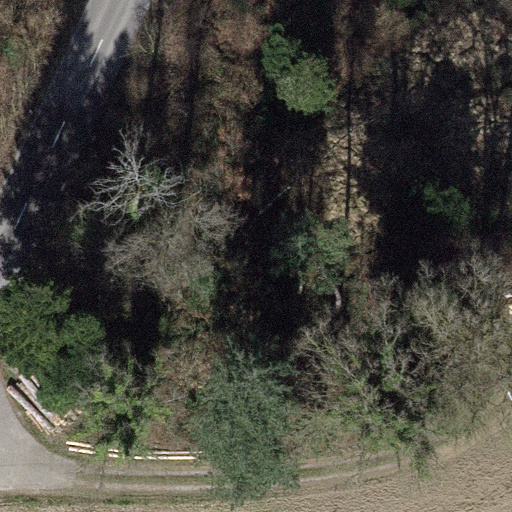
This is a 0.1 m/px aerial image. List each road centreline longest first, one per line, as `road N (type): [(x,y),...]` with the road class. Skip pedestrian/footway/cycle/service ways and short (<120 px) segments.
road 1 (track): [(511,397),(424,452),(73,476),(0,454)]
road 2 (tertiary): [(122,0),(0,265)]
